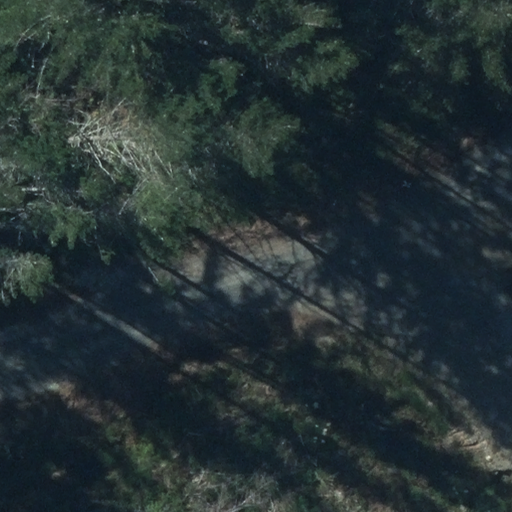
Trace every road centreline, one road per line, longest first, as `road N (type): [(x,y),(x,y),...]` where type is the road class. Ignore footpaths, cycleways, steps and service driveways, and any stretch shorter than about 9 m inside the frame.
road 1 (unclassified): [(0,383),(112,322),(192,291),(398,253),(511,184)]
road 2 (track): [(398,253),(511,394)]
